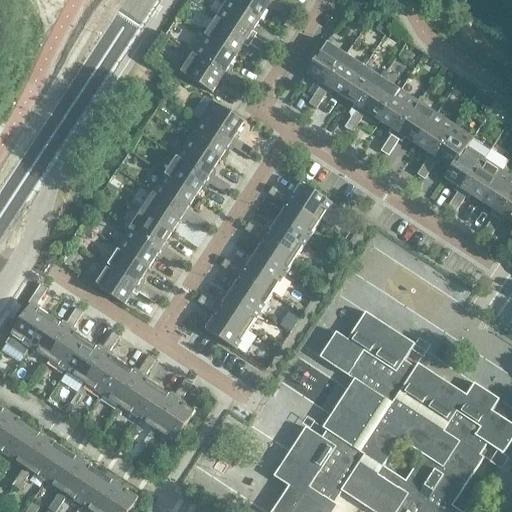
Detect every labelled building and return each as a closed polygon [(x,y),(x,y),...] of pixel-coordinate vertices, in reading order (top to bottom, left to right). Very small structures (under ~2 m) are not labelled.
[(229,0),(217,18),(241,34),(249,40),(247,44),(257,50),(262,42),(252,36),(261,22),(229,0)] [(229,0),(261,22),(271,8),(273,4),(267,0),(229,0)] [(363,17),(369,21),(372,17),(354,4),(350,9),(363,17)] [(295,12),(286,6),(281,14),(290,20),(292,16),(295,12)] [(217,18),(205,36),(237,58),(247,44),(249,40),(241,34),(217,18)] [(375,26),(387,34),(390,29),(379,21),(375,26)] [(205,36),(193,54),(226,75),(223,79),(233,86),(238,78),(228,72),(237,58),(205,36)] [(262,42),(257,50),(266,56),(269,52),(271,48),(262,42)] [(346,56),(328,43),(307,75),(315,81),(322,85),(325,88),(346,56)] [(193,54),(180,74),(213,95),(223,79),(226,75),(193,54)] [(365,68),(346,56),(325,88),(322,85),(315,95),(323,100),(329,91),(343,100),(365,68)] [(383,79),(365,68),(343,100),(358,109),(361,112),(383,79)] [(443,68),(439,74),(443,77),(447,71),(443,68)] [(238,78),(233,86),(243,92),(245,88),(248,84),(238,78)] [(383,79),(361,112),(358,109),(351,119),(359,124),(365,115),(380,124),(401,92),(383,79)] [(309,91),(315,95),(322,85),(315,81),(309,91)] [(480,89),(473,100),(490,111),(497,101),(480,89)] [(401,92),(380,124),(394,133),(397,136),(419,103),(401,92)] [(323,100),(315,95),(308,105),(313,108),(316,110),(323,100)] [(492,111),(499,116),(506,106),(499,102),(492,111)] [(437,115),(419,103),(397,136),(394,133),(387,143),(395,148),(401,139),(416,148),(437,115)] [(244,124),(213,104),(201,122),(232,142),(230,146),(239,152),(244,145),(235,138),(244,124)] [(437,115),(416,148),(430,157),(433,160),(455,127),(437,115)] [(359,124),(351,119),(345,129),(349,131),(353,134),(359,124)] [(201,122),(189,139),(220,160),(230,146),(232,142),(201,122)] [(474,139),(455,127),(433,160),(430,157),(423,167),(431,172),(437,162),(450,171),(452,172),(467,149),(468,150),(475,140),(474,139)] [(189,139),(177,158),(191,167),(209,178),(206,182),(216,188),(221,181),(211,174),(220,160),(189,139)] [(475,139),(475,140),(468,150),(484,161),(492,150),(475,139)] [(395,148),(387,143),(381,152),(385,155),(389,157),(395,148)] [(255,152),(244,145),(239,152),(250,159),(252,155),(255,152)] [(468,150),(467,149),(452,172),(450,171),(443,182),(445,183),(459,192),(453,201),(461,206),(467,197),(462,194),(484,161),(468,150)] [(177,158),(165,175),(197,196),(206,182),(209,178),(191,167),(177,158)] [(484,161),(462,194),(467,197),(481,206),(503,173),(484,161)] [(431,172),(423,167),(417,176),(421,178),(425,181),(431,172)] [(511,197),(511,178),(503,173),(481,206),(495,216),(488,225),(496,231),(503,221),(498,218),(511,197)] [(165,175),(153,194),(167,203),(185,214),(182,218),(192,225),(197,217),(187,211),(197,196),(165,175)] [(231,188),(221,181),(216,188),(226,195),(229,192),(231,188)] [(289,203),(319,223),(331,205),(300,185),(291,199),(282,193),(277,201),(286,206),(289,203)] [(271,191),(268,195),(277,201),(282,193),(273,187),(271,191)] [(153,194),(141,212),(173,233),(182,218),(185,214),(167,203),(153,194)] [(511,197),(498,218),(503,221),(511,227),(511,197)] [(461,206),(453,201),(447,210),(448,210),(454,215),(455,215),(461,206)] [(277,221),(307,241),(319,223),(289,203),(286,206),(277,221)] [(141,212),(129,230),(133,233),(161,251),(158,255),(168,261),(173,253),(163,247),(173,233),(141,212)] [(197,217),(192,225),(203,232),(205,228),(208,224),(197,217)] [(265,239),(296,259),(307,241),(277,221),(267,235),(258,230),(254,237),(263,243),(265,239)] [(247,227),(245,231),(254,237),(258,230),(249,224),(247,227)] [(122,225),(120,229),(127,234),(129,230),(122,225)] [(496,231),(488,225),(483,233),(484,234),(490,238),(491,239),(496,231)] [(127,234),(117,248),(149,269),(158,255),(161,251),(133,233),(129,230),(127,234)] [(284,277),(296,259),(265,239),(263,243),(253,257),(284,277)] [(108,262),(105,266),(137,287),(134,291),(144,297),(149,289),(139,283),(149,269),(117,248),(108,262)] [(173,253),(168,261),(179,268),(181,264),(184,260),(173,253)] [(100,257),(98,261),(105,266),(108,262),(100,257)] [(242,275),(272,295),(284,277),(253,257),(244,272),(235,266),(230,273),(239,279),(242,275)] [(224,263),(221,267),(230,273),(235,266),(226,260),(224,263)] [(137,287),(105,266),(93,285),(92,286),(124,307),(134,291),(137,287)] [(230,293),(260,313),(272,295),(242,275),(239,279),(230,293)] [(24,358),(29,350),(50,319),(35,309),(47,291),(40,286),(27,305),(30,306),(4,345),(24,358)] [(149,289),(144,297),(155,304),(158,300),(160,297),(149,289)] [(231,320),(249,331),(260,313),(230,293),(220,308),(211,302),(206,309),(216,315),(218,311),(231,320)] [(200,299),(197,303),(206,309),(211,302),(202,296),(200,299)] [(80,311),(77,309),(70,318),(78,323),(84,313),(80,311)] [(216,315),(205,331),(236,350),(249,331),(231,320),(218,311),(216,315)] [(341,494),(369,511),(465,511),(457,511),(451,508),(483,460),(479,457),(482,451),(486,446),(502,457),(511,441),(511,427),(491,413),(498,402),(473,385),(465,397),(417,366),(414,370),(404,363),(414,347),(364,314),(346,342),(335,335),(319,360),(353,382),(321,430),(325,433),(323,436),(321,440),(305,430),(274,477),(272,479),(287,489),(272,511),(334,511),(337,508),(333,505),(341,494)] [(78,323),(70,318),(64,328),(68,331),(47,362),(65,374),(76,357),(86,342),(71,333),(78,323)] [(50,319),(29,350),(47,362),(68,331),(64,328),(50,319)] [(117,335),(113,332),(107,342),(114,347),(121,337),(117,335)] [(100,352),(86,342),(76,357),(65,374),(83,386),(104,354),(100,352)] [(114,347),(107,342),(100,352),(104,354),(83,386),(102,397),(122,366),(108,357),(114,347)] [(153,358),(149,356),(143,366),(150,371),(157,361),(153,358)] [(136,375),(122,366),(102,397),(119,409),(140,378),(136,375)] [(150,371),(143,366),(136,375),(140,378),(119,409),(138,421),(158,390),(144,380),(150,371)] [(189,382),(185,380),(179,389),(186,394),(193,385),(189,382)] [(186,394),(179,389),(172,399),(176,402),(156,433),(174,445),(194,414),(180,404),(186,394)] [(158,390),(138,421),(156,433),(176,402),(172,399),(158,390)] [(78,394),(71,405),(75,408),(84,394),(83,394),(80,391),(78,394)] [(0,434),(11,418),(0,410),(0,434)] [(0,455),(8,461),(29,429),(11,418),(0,434),(0,455)] [(26,473),(47,441),(29,429),(8,461),(23,470),(26,473)] [(44,484),(65,453),(47,441),(26,473),(23,470),(18,478),(25,483),(30,475),(44,484)] [(62,496),(83,464),(65,453),(44,484),(59,494),(62,496)] [(66,498),(80,508),(101,476),(83,464),(62,496),(59,494),(54,502),(61,506),(66,498)] [(80,508),(86,511),(104,511),(120,488),(101,476),(80,508)] [(18,478),(12,486),(16,489),(20,491),(25,483),(18,478)] [(130,511),(138,500),(120,488),(104,511),(130,511)] [(54,502),(48,510),(51,511),(57,511),(61,506),(54,502)]
